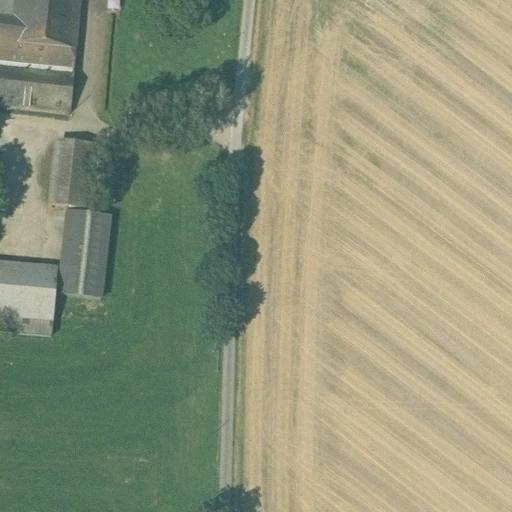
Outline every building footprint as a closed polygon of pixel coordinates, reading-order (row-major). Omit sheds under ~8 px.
[(15,0),(0,0),(0,18),(14,20),(15,6),(15,0)] [(79,0),(15,0),(15,6),(78,13),(79,0)] [(78,13),(15,6),(14,20),(0,18),(0,106),(70,114),(78,13)] [(90,149),(57,145),(50,206),(70,208),(83,210),(90,149)] [(109,221),(69,216),(60,296),(100,301),(109,221)] [(56,273),(0,268),(0,333),(50,338),(56,273)]
